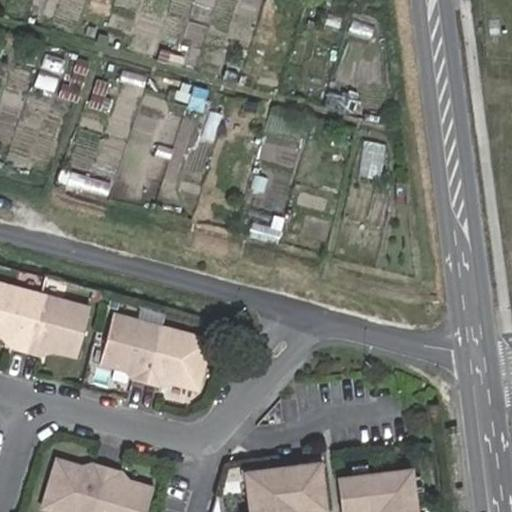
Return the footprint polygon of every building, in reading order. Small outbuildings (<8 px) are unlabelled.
[(353,20),(349,32),(370,38),(374,26),(353,20)] [(43,55),(37,88),(55,91),(61,58),(43,55)] [(81,103),(90,59),(70,55),(61,99),(81,103)] [(364,139),(357,175),(380,179),(387,143),(364,139)] [(338,247),(361,257),(374,228),(351,218),(338,247)] [(252,220),(248,237),(277,244),(282,228),(252,220)] [(0,355),(15,359),(31,302),(0,293),(0,345),(1,346),(0,347),(0,355)] [(77,315),(31,302),(15,359),(33,364),(35,355),(64,363),(77,315)] [(136,392),(150,334),(105,322),(92,371),(117,378),(115,386),(136,392)] [(202,348),(150,334),(136,392),(154,397),(156,389),(188,397),(202,348)] [(43,511),(86,511),(100,465),(87,462),(85,470),(53,461),(38,510),(43,511)] [(122,472),(100,465),(86,511),(138,511),(146,488),(120,480),(122,472)] [(312,511),(308,473),(285,475),(285,480),(263,481),(262,477),(240,479),(243,511),(312,511)] [(400,511),(396,474),(327,480),(329,511),(400,511)] [(213,497),(207,511),(217,511),(216,499),(213,497)]
